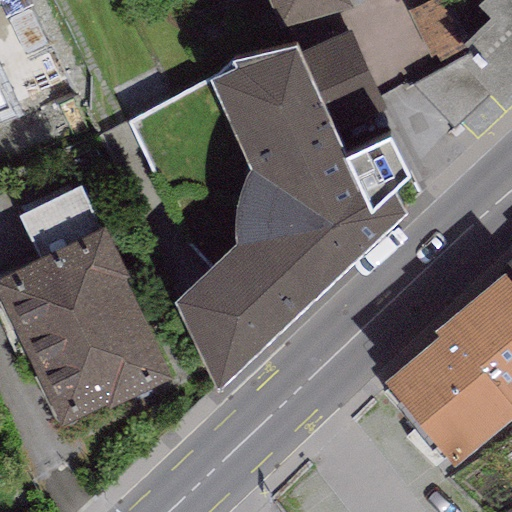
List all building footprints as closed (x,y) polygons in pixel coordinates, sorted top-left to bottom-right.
[(260,0),(274,42),(352,18),(346,0),(260,0)] [(406,16),(433,73),(467,54),(443,0),(440,0),(438,1),(406,16)] [(511,0),(437,0),(438,1),(440,0),(443,0),(467,54),(433,73),(411,87),(454,133),(484,102),(498,119),(511,106),(511,0)] [(349,173),(297,64),(207,89),(249,186),(236,262),(219,278),(175,319),(219,404),(405,227),(396,206),(410,193),(388,155),(349,173)] [(17,221),(40,267),(100,240),(80,193),(17,221)] [(40,267),(0,282),(0,309),(62,436),(172,388),(100,240),(40,267)] [(511,299),(502,288),(433,345),(439,352),(449,344),(511,419),(511,299)] [(511,432),(511,419),(449,344),(439,352),(384,397),(453,481),(511,432)]
